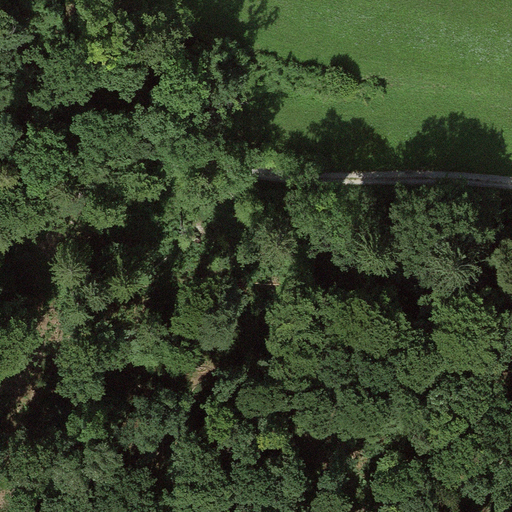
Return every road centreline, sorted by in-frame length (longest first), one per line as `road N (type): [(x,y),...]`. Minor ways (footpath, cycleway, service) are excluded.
road 1 (track): [(0,144),(286,177),(511,187)]
road 2 (track): [(352,511),(474,475),(511,454)]
